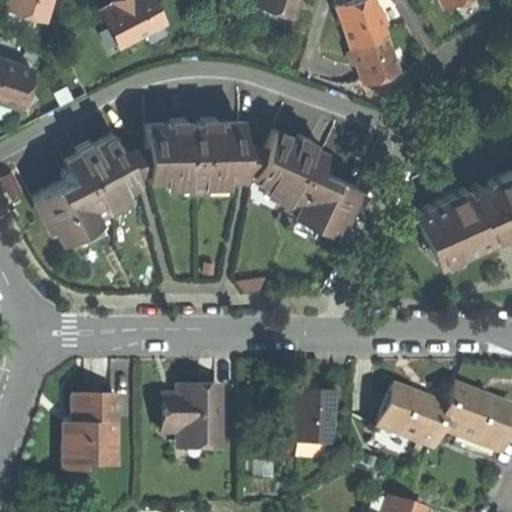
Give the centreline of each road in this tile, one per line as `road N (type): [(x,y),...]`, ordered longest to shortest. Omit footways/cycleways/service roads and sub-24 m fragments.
road 1 (residential): [(511,336),(472,328),(34,335)]
road 2 (residential): [(0,453),(34,335)]
